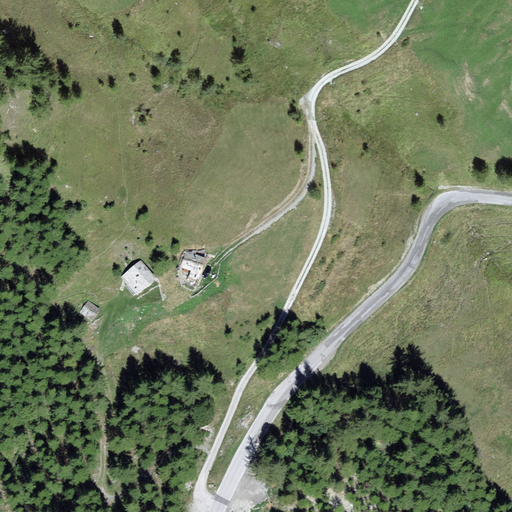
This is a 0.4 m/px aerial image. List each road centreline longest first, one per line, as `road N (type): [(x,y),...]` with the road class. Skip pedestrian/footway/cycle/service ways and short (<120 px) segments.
road 1 (track): [(414,0),(378,52),(328,77),(312,95),(325,222),(200,484),(215,510)]
road 2 (tertiary): [(511,199),(464,196),(437,209),(401,275),(270,409),(215,511)]
road 3 (track): [(213,452),(174,449),(119,495),(103,491),(109,395),(100,345),(113,311)]
road 4 (track): [(206,273),(299,194),(310,177),(314,130)]
